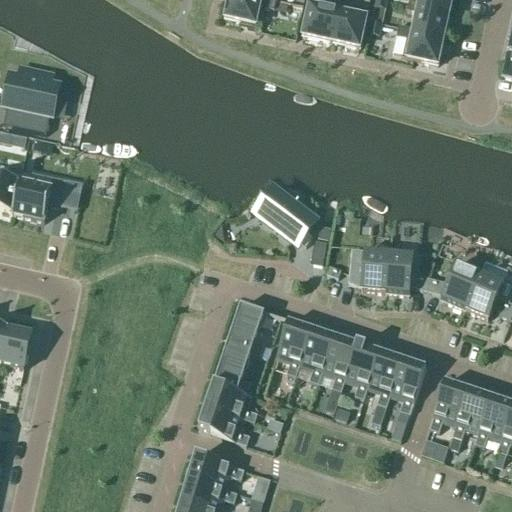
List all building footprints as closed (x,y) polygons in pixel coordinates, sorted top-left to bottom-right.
[(266,3),(252,0),(230,0),(225,24),(260,31),(264,13),(274,15),(276,6),(276,4),(266,2),(266,3)] [(385,0),(383,0),(377,0),(375,11),(384,13),(387,1),(385,0)] [(452,0),(415,0),(414,6),(414,7),(449,15),(452,0)] [(311,2),(302,41),(331,47),(339,8),(311,2)] [(407,16),(412,17),(409,33),(408,34),(443,42),(449,15),(414,7),(414,6),(409,5),(407,16)] [(283,7),(281,7),(278,6),(276,6),(274,15),(285,18),(287,9),(283,8),(283,7)] [(339,8),(331,47),(359,54),(368,15),(339,8)] [(379,28),(375,27),(372,26),(369,38),(378,40),(381,28),(379,28)] [(396,42),(406,44),(402,63),(437,70),(443,42),(408,34),(409,33),(398,31),(396,42)] [(2,111),(2,112),(17,115),(16,120),(14,119),(11,132),(46,140),(50,123),(54,123),(54,122),(52,122),(58,93),(60,93),(61,92),(43,88),(45,78),(29,74),(26,85),(8,81),(8,82),(10,82),(4,111),(2,111)] [(0,174),(0,217),(12,221),(22,177),(21,176),(21,179),(0,174)] [(22,177),(12,221),(44,228),(48,210),(61,213),(67,186),(22,177)] [(256,219),(298,250),(315,228),(311,226),(316,219),(300,207),(295,213),(273,197),(256,219)] [(330,233),(320,231),(318,244),(328,246),(330,233)] [(327,248),(314,246),(310,270),(323,272),(327,248)] [(388,259),(365,257),(363,269),(351,269),(349,288),(361,292),(361,296),(385,299),(388,259)] [(412,261),(388,259),(385,299),(408,301),(412,261)] [(480,279),(457,269),(441,306),(465,316),(480,279)] [(341,276),(329,272),(326,280),(338,284),(341,276)] [(420,273),(416,289),(428,292),(432,277),(420,273)] [(443,280),(432,277),(428,292),(439,295),(443,280)] [(503,288),(480,279),(465,316),(488,325),(503,288)] [(511,321),(511,309),(504,306),(499,321),(511,326),(511,321)] [(227,351),(250,359),(260,362),(264,350),(255,347),(264,319),(240,311),(227,351)] [(300,371),(312,335),(288,327),(276,363),(290,367),(286,380),(296,383),(300,371)] [(9,334),(0,331),(0,369),(1,370),(9,334)] [(31,339),(9,334),(1,370),(24,375),(31,339)] [(309,387),(318,390),(322,378),(334,343),(312,335),(300,371),(313,375),(309,387)] [(332,395),(341,398),(345,386),(357,350),(334,343),(322,378),(336,383),(332,395)] [(354,402),(364,405),(368,393),(380,358),(357,350),(345,386),(358,390),(354,402)] [(241,386),(250,359),(227,351),(214,390),(249,403),(249,402),(247,401),(251,389),(241,386)] [(386,413),(390,401),(402,365),(380,358),(368,393),(381,398),(377,410),(386,413)] [(400,418),(410,421),(426,373),(402,365),(390,401),(404,405),(400,418)] [(443,426),(456,431),(468,395),(445,387),(429,435),(439,438),(443,426)] [(242,425),(252,428),(254,429),(257,420),(245,416),(249,403),(214,390),(206,413),(242,425)] [(466,434),(479,438),(491,403),(468,395),(456,431),(452,443),(462,446),(466,434)] [(488,441),(502,446),(511,414),(511,409),(491,403),(479,438),(475,450),(484,453),(488,441)] [(377,410),(371,427),(380,430),(386,413),(377,410)] [(237,438),(242,425),(206,413),(198,436),(246,452),(249,442),(237,438)] [(334,424),(347,428),(350,417),(337,413),(334,424)] [(511,449),(511,414),(502,446),(498,458),(507,461),(511,449)] [(267,433),(280,438),(283,429),(270,424),(267,433)] [(405,435),(395,431),(391,444),(401,447),(405,435)] [(461,446),(452,443),(449,453),(458,456),(461,446)] [(241,486),(244,476),(196,461),(189,485),(225,496),(229,482),(241,486)] [(270,485),(258,482),(255,491),(267,495),(270,485)] [(219,511),(222,505),(234,509),(237,500),(225,496),(189,485),(182,508),(195,511),(219,511)]
